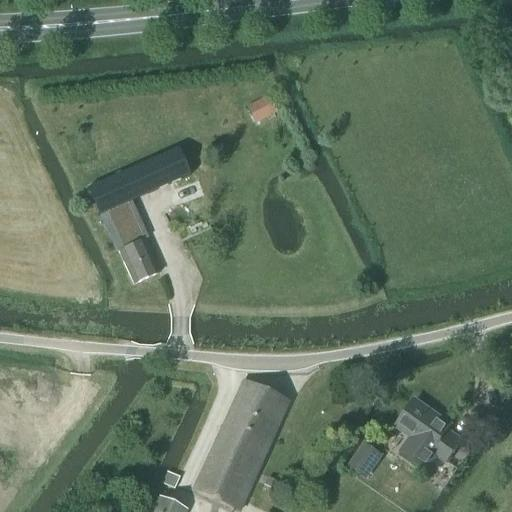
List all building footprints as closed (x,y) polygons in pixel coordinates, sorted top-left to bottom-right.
[(276,114),(267,98),(246,109),(250,118),(254,125),(276,114)] [(110,198),(147,181),(139,165),(113,177),(76,194),(84,211),(89,208),(104,242),(110,239),(131,286),(157,275),(142,241),(132,246),(110,198)] [(231,511),(236,511),(286,405),(241,384),(190,493),(231,511)] [(427,474),(438,459),(445,464),(460,443),(446,433),(449,428),(414,403),(395,429),(408,439),(398,454),(427,474)] [(347,469),(360,478),(370,465),(373,467),(380,457),(363,446),(347,469)] [(180,511),(156,501),(151,511),(180,511)]
